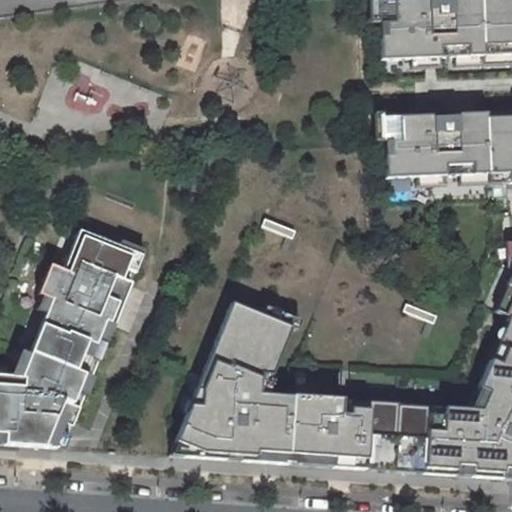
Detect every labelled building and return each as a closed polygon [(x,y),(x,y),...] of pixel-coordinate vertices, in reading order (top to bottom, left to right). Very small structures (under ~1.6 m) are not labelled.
[(511,0),(446,0),(447,1),(425,2),(424,0),(406,0),(374,1),(375,25),(377,63),(407,61),(437,61),(451,60),(511,56),(511,0)] [(511,56),(451,60),(451,70),(511,66),(511,56)] [(437,61),(407,61),(407,71),(437,70),(437,61)] [(430,117),(379,120),(381,143),(382,181),(413,179),(442,178),(456,177),(504,175),(505,185),(511,185),(511,267),(505,282),(503,287),(511,291),(500,318),(508,321),(511,322),(511,113),(510,114),(511,119),(482,120),(482,115),(452,116),(452,119),(430,120),(430,117)] [(379,120),(379,116),(370,116),(371,144),(381,143),(379,120)] [(457,188),(505,185),(504,175),(456,177),(457,188)] [(442,178),(413,179),(414,190),(442,188),(442,178)] [(130,258),(76,236),(60,278),(47,273),(36,301),(49,306),(17,384),(0,382),(0,441),(2,442),(2,452),(52,455),(56,446),(63,428),(72,432),(79,414),(70,410),(75,399),(82,381),(88,364),(98,340),(107,344),(128,289),(119,286),(130,258)] [(511,291),(503,287),(491,314),(500,318),(511,291)] [(511,335),(498,368),(490,363),(477,392),(486,396),(479,413),(469,413),(348,405),(348,419),(340,419),(340,404),(303,402),(291,402),(268,400),(257,400),(258,380),(269,380),(279,357),(289,332),(229,308),(199,382),(197,420),(185,419),(168,463),(231,467),(231,456),(247,457),(247,468),(317,473),(317,459),(332,459),(332,474),(508,486),(511,472),(511,335)] [(511,322),(508,321),(490,363),(498,368),(511,335),(511,322)] [(88,364),(97,368),(107,344),(98,340),(88,364)] [(257,400),(268,400),(269,380),(258,380),(257,400)] [(84,402),(91,384),(82,381),(75,399),(84,402)] [(197,420),(199,382),(185,419),(197,420)] [(486,396),(477,392),(469,413),(479,413),(486,396)] [(348,405),(340,404),(340,419),(348,419),(348,405)] [(56,446),(52,455),(63,456),(72,432),(63,428),(56,446)] [(231,467),(247,468),(247,457),(231,456),(231,467)] [(317,473),(332,474),(332,459),(317,459),(317,473)]
